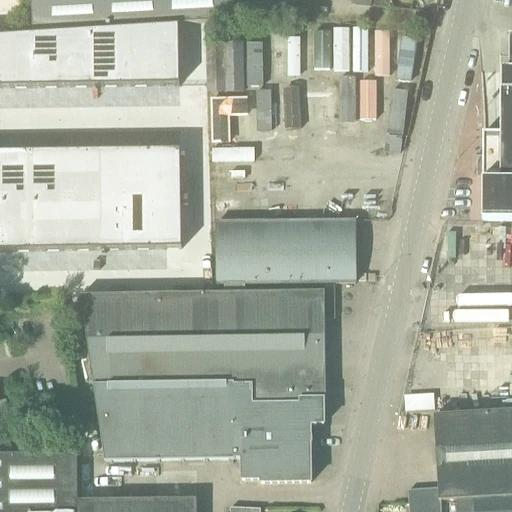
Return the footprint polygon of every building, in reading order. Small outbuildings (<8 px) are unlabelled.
[(232,0),(31,0),(34,34),(234,23),(232,0)] [(179,27),(0,38),(0,89),(180,87),(179,27)] [(483,181),(483,221),(511,221),(511,37),(510,38),(510,71),(502,71),(502,92),(501,92),(501,134),(483,134),(483,181)] [(236,93),(236,47),(223,46),(223,93),(236,93)] [(181,152),(0,154),(0,253),(182,251),(181,152)] [(230,296),(81,298),(106,463),(239,461),(240,482),(258,482),(259,485),(309,485),(308,446),(311,446),(310,439),(308,439),(307,428),(314,428),(314,426),(322,426),(321,402),(321,400),(316,400),(316,386),(325,386),(324,294),(256,295),(256,286),(230,287),(230,296)] [(498,343),(511,342),(511,331),(498,331),(498,343)] [(70,340),(0,341),(0,417),(70,417),(70,340)] [(405,413),(425,412),(424,396),(404,397),(405,413)] [(511,412),(435,418),(439,490),(440,502),(441,502),(473,500),(511,496),(511,412)] [(79,511),(80,481),(0,481),(0,511),(79,511)] [(441,511),(441,502),(440,502),(439,490),(409,492),(410,511),(441,511)] [(511,511),(511,496),(473,500),(474,511),(511,511)] [(153,511),(153,500),(103,500),(102,511),(153,511)]
